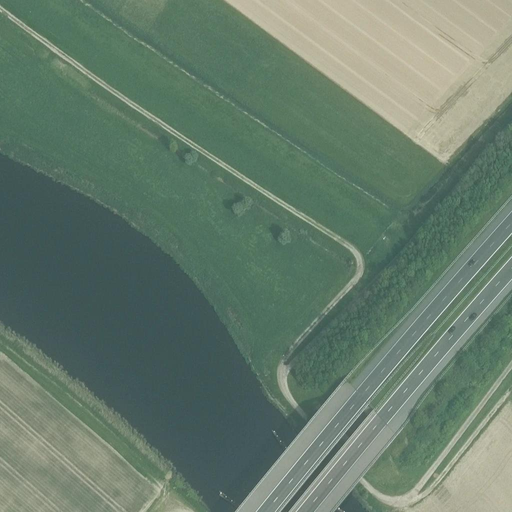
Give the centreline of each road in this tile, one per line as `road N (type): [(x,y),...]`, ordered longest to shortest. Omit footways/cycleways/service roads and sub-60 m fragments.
road 1 (track): [(0,12),(361,265),(277,361),(277,378),(378,494),(400,499),(430,484),(511,382)]
road 2 (motorway): [(511,223),(266,511)]
road 3 (track): [(277,378),(511,122)]
road 4 (motorway): [(305,511),(511,270)]
